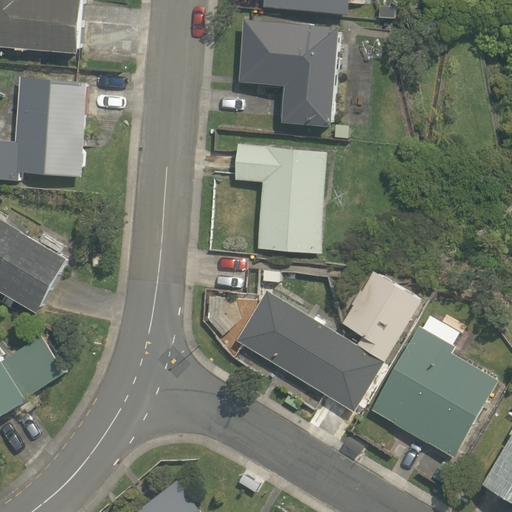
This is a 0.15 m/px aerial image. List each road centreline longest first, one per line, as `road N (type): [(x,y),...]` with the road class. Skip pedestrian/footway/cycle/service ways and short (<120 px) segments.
road 1 (residential): [(181,0),(161,267),(141,361)]
road 2 (residential): [(141,361),(386,511)]
road 3 (residential): [(141,361),(84,464),(31,511)]
